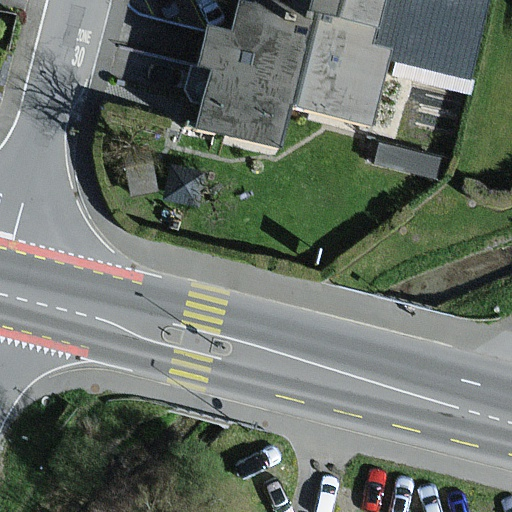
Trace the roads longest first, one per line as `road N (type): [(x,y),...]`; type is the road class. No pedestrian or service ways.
road 1 (primary): [(511,412),(3,286)]
road 2 (residential): [(3,286),(76,0)]
